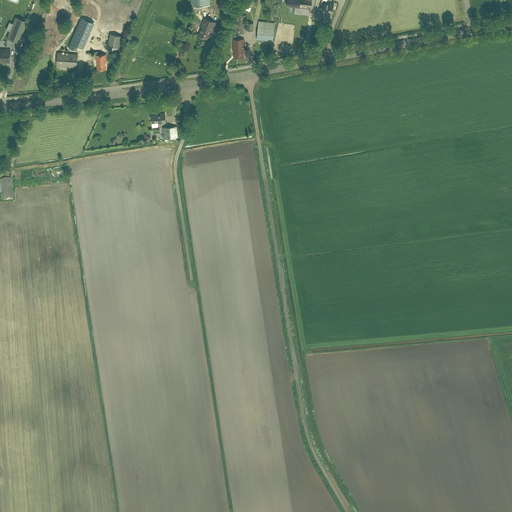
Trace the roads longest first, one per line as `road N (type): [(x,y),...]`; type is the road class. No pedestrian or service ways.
road 1 (unclassified): [(346,511),(301,414),(251,73)]
road 2 (unclassified): [(183,85),(174,172),(191,280)]
road 3 (secondary): [(511,25),(329,58)]
road 4 (secondary): [(183,85),(0,106)]
